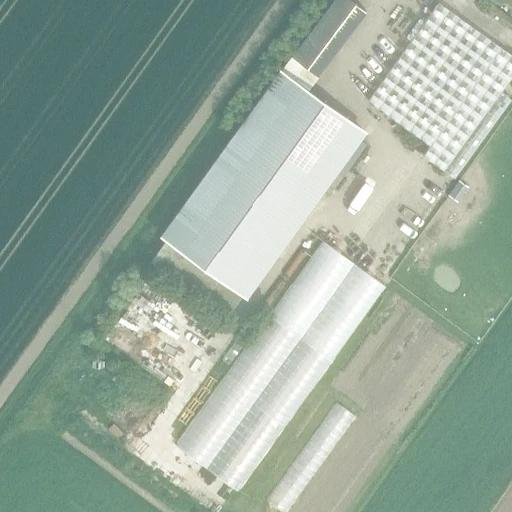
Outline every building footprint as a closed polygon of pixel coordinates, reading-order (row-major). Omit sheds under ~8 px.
[(340,0),(337,0),(292,64),(318,83),(365,17),(340,0)] [(368,106),(432,149),(433,148),(501,51),(501,50),(437,6),(368,106)] [(511,105),(511,58),(501,51),(433,148),(466,172),(511,105)] [(163,234),(245,293),(362,130),(280,71),(163,234)] [(390,208),(379,227),(383,230),(375,242),(392,252),(411,220),(390,208)] [(276,308),(340,348),(389,269),(325,229),(276,308)]
